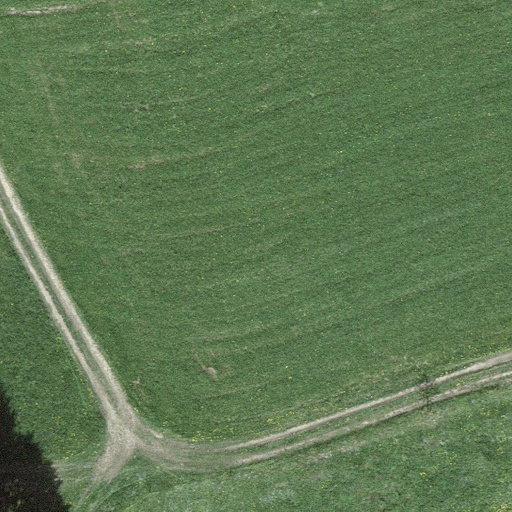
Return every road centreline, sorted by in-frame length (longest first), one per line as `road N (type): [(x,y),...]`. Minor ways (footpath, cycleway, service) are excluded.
road 1 (track): [(126,438),(251,463),(511,370)]
road 2 (track): [(0,179),(116,400),(126,438)]
